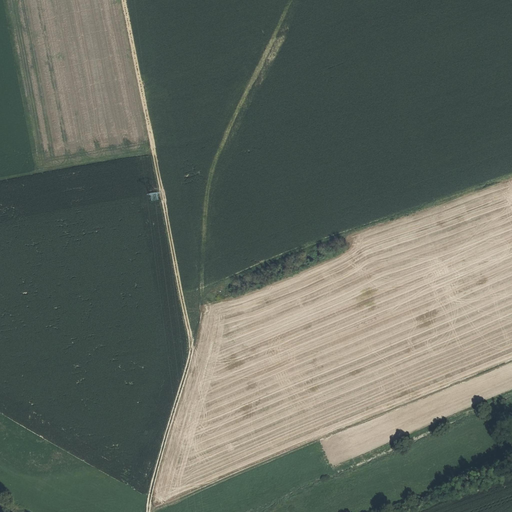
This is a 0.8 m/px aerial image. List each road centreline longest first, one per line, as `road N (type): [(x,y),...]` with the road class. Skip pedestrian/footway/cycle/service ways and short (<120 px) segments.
road 1 (track): [(150,511),(201,294),(511,177)]
road 2 (track): [(150,507),(511,361)]
road 3 (track): [(192,348),(123,0)]
